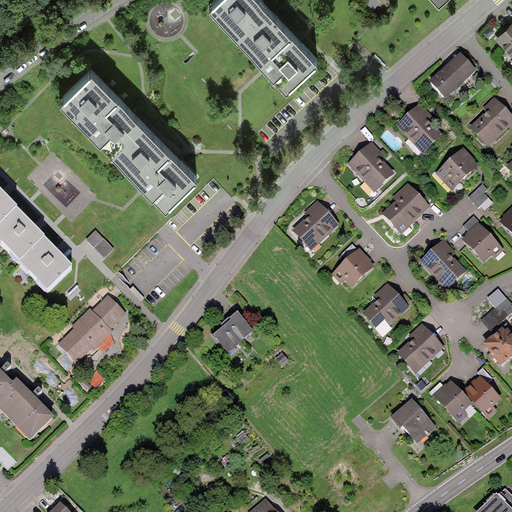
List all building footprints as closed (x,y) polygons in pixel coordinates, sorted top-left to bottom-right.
[(264,0),(213,0),(210,3),(235,30),(266,1),(264,0)] [(381,2),(378,0),(369,0),(365,5),(373,11),(381,2)] [(266,1),(235,30),(260,56),(290,29),(266,1)] [(511,21),(495,39),(511,56),(511,21)] [(290,29),(260,56),(286,86),(317,57),(290,29)] [(461,54),(430,82),(445,98),(476,71),(461,54)] [(92,68),(61,98),(87,124),(117,95),(109,86),(92,68)] [(117,95),(87,124),(113,151),(143,121),(135,113),(117,95)] [(487,112),(470,127),(489,147),(511,125),(511,115),(505,108),(494,97),(483,108),(487,112)] [(409,115),(397,126),(423,153),(443,134),(430,119),(433,116),(421,104),(409,115)] [(143,121),(113,151),(139,177),(169,148),(162,140),(143,121)] [(360,154),(348,164),(373,193),(395,174),(384,161),(383,162),(380,159),(387,154),(383,149),(380,152),(373,143),(360,154)] [(169,148),(139,177),(165,203),(195,174),(180,158),(169,148)] [(463,148),(435,174),(452,191),(480,165),(463,148)] [(398,201),(383,214),(401,234),(420,218),(431,208),(410,184),(394,197),(398,201)] [(483,184),(468,199),(478,209),(481,206),(485,210),(493,202),(485,193),(488,189),(483,184)] [(0,195),(0,228),(16,212),(0,196),(0,195)] [(305,220),(304,219),(292,230),(311,250),(339,225),(318,202),(305,214),(308,217),(305,220)] [(505,217),(500,222),(511,234),(511,208),(504,216),(505,217)] [(16,212),(0,228),(0,244),(19,265),(44,241),(33,230),(16,212)] [(469,232),(478,223),(479,222),(474,217),(463,226),(469,232)] [(478,223),(469,232),(466,235),(467,236),(462,240),(485,264),(492,257),(494,260),(505,250),(478,223)] [(96,231),(86,240),(94,248),(95,247),(106,258),(114,250),(96,231)] [(432,251),(420,262),(445,290),(467,271),(453,255),(456,253),(444,240),(432,251)] [(44,241),(19,265),(48,294),(74,270),(56,252),(44,241)] [(353,245),(338,258),(343,264),(358,250),(353,245)] [(343,264),(332,273),(341,282),(345,279),(352,287),(375,267),(370,261),(371,260),(361,248),(358,250),(343,264)] [(375,303),(374,302),(362,312),(380,333),(410,307),(388,283),(373,296),(378,301),(375,303)] [(495,308),(506,298),(498,290),(488,299),(495,308)] [(58,344),(77,364),(92,349),(95,351),(97,349),(113,333),(111,331),(127,315),(108,295),(92,310),(90,308),(71,326),(74,329),(58,344)] [(495,308),(481,320),(491,332),(511,313),(511,303),(507,297),(506,298),(495,308)] [(223,325),(213,334),(229,352),(254,330),(238,311),(230,317),(229,316),(221,323),(223,325)] [(410,343),(409,341),(397,352),(415,373),(444,347),(423,323),(409,335),(413,340),(410,343)] [(503,326),(483,342),(492,352),(489,355),(492,359),(495,357),(500,364),(511,356),(511,332),(508,327),(505,329),(503,326)] [(282,351),(276,356),(283,366),(290,361),(282,351)] [(0,398),(5,393),(4,392),(14,382),(6,374),(0,368),(0,398)] [(482,368),(478,372),(480,375),(488,383),(493,379),(482,368)] [(462,391),(475,405),(489,419),(498,411),(493,406),(502,398),(488,383),(480,375),(462,391)] [(5,393),(0,398),(0,408),(30,440),(54,416),(36,398),(17,379),(14,382),(4,392),(5,393)] [(475,405),(462,391),(451,379),(447,383),(446,383),(443,385),(440,381),(429,392),(459,424),(469,415),(467,412),(475,405)] [(414,398),(391,416),(403,432),(407,429),(417,442),(436,427),(414,398)] [(2,447),(0,448),(0,461),(8,469),(16,461),(2,447)] [(511,511),(511,498),(505,491),(483,511),(511,511)] [(279,511),(266,499),(250,511),(279,511)] [(51,511),(71,511),(62,502),(52,511),(51,511)]
